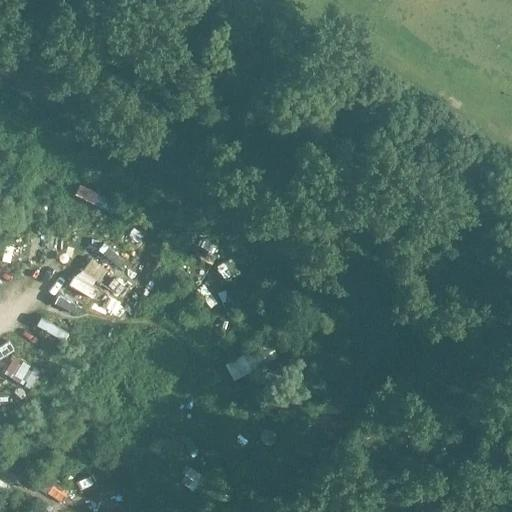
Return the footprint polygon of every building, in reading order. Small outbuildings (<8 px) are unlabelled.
[(66,172),(49,162),(40,177),(57,187),(66,172)] [(114,201),(80,184),(75,195),(109,211),(114,201)] [(58,240),(48,239),(46,265),(56,266),(58,240)] [(13,245),(5,243),(2,261),(10,263),(13,245)] [(133,274),(113,248),(98,259),(117,286),(133,274)] [(103,292),(75,274),(66,289),(94,306),(103,292)] [(69,332),(41,316),(36,325),(64,341),(69,332)] [(0,358),(16,350),(10,338),(0,343),(0,358)] [(40,370),(15,355),(5,373),(30,387),(40,370)] [(8,393),(0,393),(0,404),(9,404),(8,393)] [(17,490),(0,479),(0,490),(12,498),(17,490)] [(77,511),(54,498),(46,511),(77,511)]
